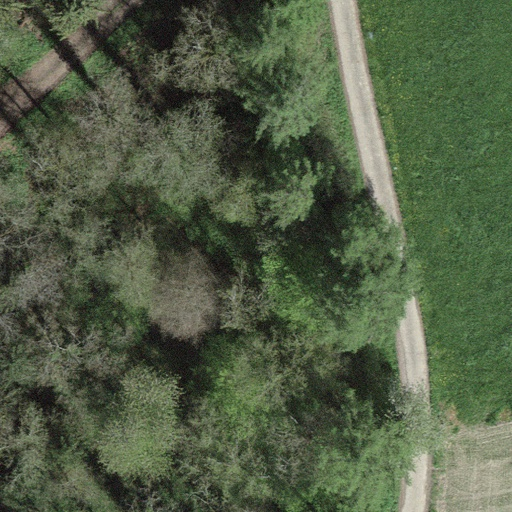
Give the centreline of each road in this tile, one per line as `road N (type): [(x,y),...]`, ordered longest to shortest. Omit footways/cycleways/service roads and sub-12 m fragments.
road 1 (track): [(418,511),(425,459),(381,200),(336,0)]
road 2 (track): [(0,129),(120,0)]
